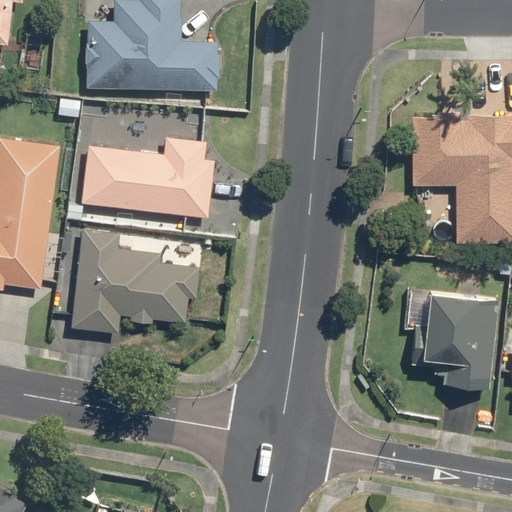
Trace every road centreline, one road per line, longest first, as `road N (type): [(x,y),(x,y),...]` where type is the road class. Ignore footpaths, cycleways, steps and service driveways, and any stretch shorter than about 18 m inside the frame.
road 1 (residential): [(327,7),(282,430)]
road 2 (residential): [(0,391),(282,430)]
road 3 (residential): [(282,430),(511,478)]
road 4 (residential): [(511,11),(327,7)]
